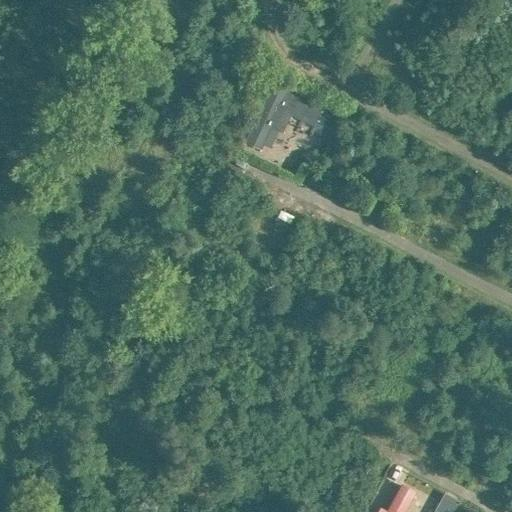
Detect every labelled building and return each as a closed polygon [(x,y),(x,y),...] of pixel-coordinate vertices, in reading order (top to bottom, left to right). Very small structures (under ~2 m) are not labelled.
[(92,24),(104,29),(113,8),(93,0),(63,0),(58,14),(91,28),(92,24)] [(294,0),(295,15),(305,15),(305,0),(294,0)] [(150,10),(144,22),(181,41),(187,30),(150,10)] [(320,44),(333,15),(323,10),(310,39),(320,44)] [(0,30),(3,32),(9,21),(0,15),(0,30)] [(511,46),(504,42),(510,31),(486,18),(473,42),(511,62),(511,46)] [(240,19),(225,61),(246,69),(260,26),(240,19)] [(357,69),(367,51),(352,43),(342,62),(357,69)] [(491,76),(499,61),(486,54),(478,70),(491,76)] [(151,56),(146,66),(162,73),(166,63),(151,56)] [(456,83),(493,90),(496,78),(472,73),(475,60),(461,57),(456,83)] [(448,80),(450,69),(407,58),(404,69),(448,80)] [(65,91),(71,80),(35,60),(29,72),(65,91)] [(412,75),(404,92),(434,105),(441,88),(412,75)] [(211,82),(203,100),(237,115),(245,98),(211,82)] [(276,88),(255,148),(280,157),(292,123),(322,134),(331,108),(276,88)] [(441,114),(476,128),(486,102),(451,88),(441,114)] [(46,131),(55,113),(23,97),(18,108),(31,114),(27,122),(46,131)] [(338,131),(347,112),(335,107),(326,126),(338,131)] [(358,153),(367,157),(380,131),(356,119),(335,163),(350,170),(358,153)] [(385,141),(404,149),(410,137),(390,129),(385,141)] [(180,133),(172,149),(206,165),(214,149),(180,133)] [(0,148),(31,162),(36,150),(3,136),(0,142),(0,148)] [(373,178),(388,183),(401,148),(386,143),(373,178)] [(72,149),(67,161),(96,173),(101,160),(72,149)] [(301,154),(298,160),(309,165),(314,155),(307,152),(301,154)] [(418,205),(432,169),(419,165),(406,201),(418,205)] [(172,168),(161,180),(177,195),(168,205),(184,219),(204,196),(172,168)] [(0,212),(13,217),(24,181),(0,173),(0,186),(7,189),(0,208),(0,212)] [(61,176),(54,190),(79,203),(86,189),(61,176)] [(455,222),(471,189),(458,183),(441,215),(455,222)] [(469,257),(497,200),(482,192),(454,250),(469,257)] [(249,196),(241,221),(223,215),(214,241),(245,252),(262,200),(249,196)] [(418,217),(431,223),(437,211),(424,204),(418,217)] [(498,231),(506,215),(493,209),(486,225),(498,231)] [(0,230),(5,233),(11,221),(0,216),(0,230)] [(65,241),(70,225),(37,216),(33,232),(65,241)] [(109,245),(157,271),(165,257),(116,231),(109,245)] [(15,263),(48,276),(53,263),(20,250),(15,263)] [(355,252),(332,300),(345,306),(367,257),(355,252)] [(321,269),(316,284),(328,288),(333,272),(321,269)] [(198,302),(208,279),(190,271),(180,293),(198,302)] [(137,307),(144,296),(107,272),(100,283),(137,307)] [(385,283),(365,323),(380,330),(399,290),(385,283)] [(36,284),(33,299),(46,302),(49,287),(36,284)] [(399,343),(416,350),(437,295),(421,288),(399,343)] [(310,290),(310,301),(325,301),(326,290),(310,290)] [(447,358),(477,310),(466,303),(436,351),(447,358)] [(263,304),(246,335),(261,343),(278,311),(263,304)] [(91,325),(120,337),(127,321),(97,309),(91,325)] [(284,343),(301,353),(320,322),(303,312),(284,343)] [(490,337),(482,334),(471,357),(490,367),(511,322),(511,321),(500,316),(490,337)] [(0,325),(0,338),(15,344),(19,332),(0,325)] [(321,363),(336,370),(351,339),(335,332),(321,363)] [(369,356),(384,361),(388,348),(373,344),(369,356)] [(448,374),(453,365),(435,355),(430,364),(448,374)] [(364,359),(353,394),(374,400),(384,366),(364,359)] [(499,390),(505,379),(491,371),(485,382),(499,390)] [(72,399),(79,388),(53,372),(46,383),(72,399)] [(416,415),(428,397),(403,380),(378,419),(390,426),(403,406),(416,415)] [(441,385),(415,438),(429,445),(455,392),(441,385)] [(201,415),(210,391),(197,386),(188,410),(201,415)] [(143,389),(136,405),(157,414),(164,399),(143,389)] [(331,389),(326,406),(338,410),(343,392),(331,389)] [(481,436),(489,440),(498,418),(475,408),(454,455),(470,462),(481,436)] [(42,413),(38,424),(65,435),(70,425),(42,413)] [(157,415),(150,432),(170,440),(177,423),(157,415)] [(218,467),(233,474),(238,464),(258,474),(276,437),(260,430),(244,463),(225,454),(218,467)] [(289,458),(271,454),(264,484),(297,492),(310,438),(294,434),(289,458)] [(511,437),(508,435),(487,472),(500,479),(511,458),(511,437)] [(73,456),(49,444),(46,450),(28,441),(18,461),(59,482),(73,456)] [(133,494),(126,511),(153,511),(156,505),(143,500),(155,467),(172,473),(178,458),(142,444),(124,491),(133,494)] [(183,511),(189,501),(177,496),(190,470),(178,464),(159,502),(179,511),(183,511)] [(331,465),(313,504),(299,497),(296,506),(310,511),(330,511),(348,472),(331,465)] [(360,497),(375,504),(386,480),(371,473),(360,497)] [(415,511),(425,493),(407,485),(394,511),(388,509),(386,511),(415,511)] [(242,511),(258,511),(262,503),(249,497),(242,511)]
